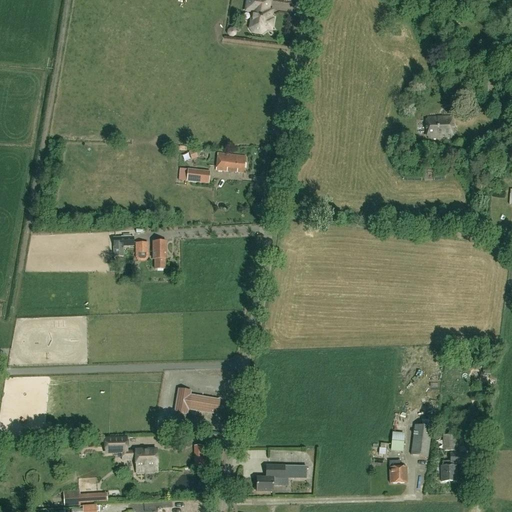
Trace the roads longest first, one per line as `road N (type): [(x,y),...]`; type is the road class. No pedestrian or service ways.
road 1 (unclassified): [(247,365),(309,0)]
road 2 (unclassified): [(0,371),(247,365)]
road 3 (unclassified): [(220,511),(247,365)]
